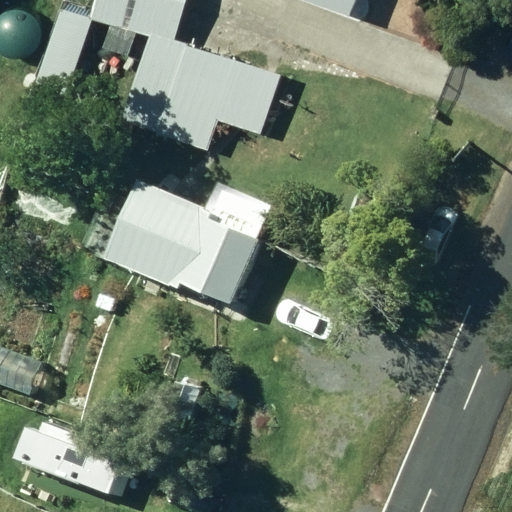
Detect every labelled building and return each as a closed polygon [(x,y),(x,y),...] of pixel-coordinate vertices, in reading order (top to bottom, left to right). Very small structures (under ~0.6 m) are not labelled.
[(54,36),(64,0),(19,0),(13,23),(54,36)] [(153,27),(125,112),(212,140),(222,111),(262,125),(283,63),(177,27),(185,0),(102,0),(100,8),(153,27)] [(136,259),(237,304),(266,239),(257,234),(270,207),(221,185),(205,220),(162,200),(136,259)] [(270,269),(348,297),(358,270),(280,241),(270,269)] [(298,324),(259,323),(255,403),(295,405),(298,324)]
